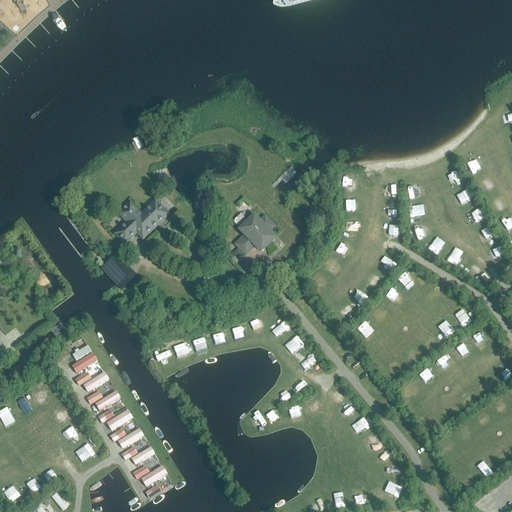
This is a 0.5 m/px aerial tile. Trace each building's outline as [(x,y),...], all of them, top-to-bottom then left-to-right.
[(143,239),(150,232),(147,229),(151,226),(152,227),(166,214),(155,203),(141,216),(131,205),(120,215),(128,223),(116,235),(125,244),(137,233),(140,236),(143,239)] [(261,253),(276,239),(270,233),(274,228),(265,218),(260,223),(255,217),(249,223),(241,214),(233,222),(241,231),(246,237),(237,246),(246,255),(255,246),(261,253)] [(412,231),(419,240),(428,233),(422,224),(412,231)] [(388,237),(401,238),(402,229),(388,229),(388,237)] [(486,239),(489,243),(497,237),(491,229),(482,235),(486,239)] [(429,248),(436,254),(445,244),(438,238),(429,248)] [(116,255),(102,269),(104,271),(112,280),(127,267),(116,255)] [(404,281),(410,286),(418,277),(412,272),(404,281)] [(378,275),(370,284),(378,291),(385,282),(378,275)] [(450,312),(462,320),(467,311),(456,303),(450,312)] [(287,322),(276,328),(280,336),(291,330),(287,322)] [(234,342),(246,339),(242,327),(231,330),(234,342)] [(77,362),(94,354),(90,346),(74,355),(77,362)] [(79,387),(85,383),(81,378),(76,381),(79,387)] [(87,399),(91,406),(97,402),(93,396),(87,399)] [(107,424),(114,434),(135,420),(129,410),(107,424)] [(98,418),(102,424),(108,421),(104,414),(98,418)] [(351,427),(358,435),(371,426),(365,417),(351,427)] [(376,432),(363,441),(370,451),(383,442),(376,432)] [(110,437),(114,443),(120,439),(116,433),(110,437)] [(80,450),(87,460),(96,454),(89,444),(80,450)] [(153,448),(133,460),(137,467),(157,455),(153,448)] [(122,455),(126,462),(132,458),(128,452),(122,455)] [(395,478),(395,479),(404,478),(400,462),(385,465),(388,480),(395,478)] [(133,474),(137,481),(143,477),(139,471),(133,474)] [(471,491),(479,486),(474,478),(466,483),(471,491)] [(145,494),(150,500),(155,496),(151,490),(145,494)] [(64,511),(65,511),(70,508),(59,495),(54,499),(64,511)] [(48,499),(43,503),(47,507),(52,504),(48,499)] [(325,501),(314,504),(316,511),(326,511),(328,511),(325,501)]
